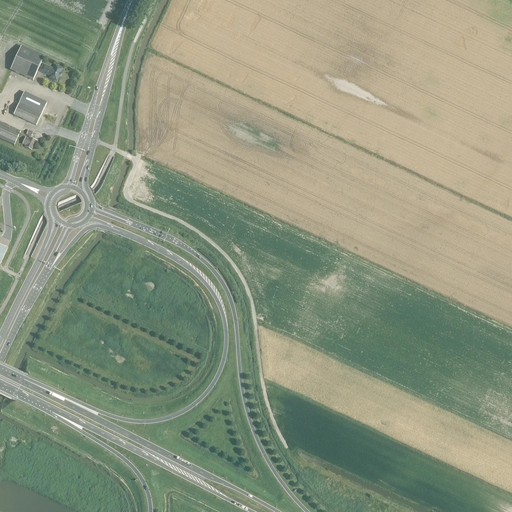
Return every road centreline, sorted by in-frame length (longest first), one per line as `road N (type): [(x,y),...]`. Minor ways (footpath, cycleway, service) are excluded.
road 1 (trunk): [(117,230),(180,261),(217,297),(225,321),(218,375),(195,404),(135,422),(23,381)]
road 2 (trunk): [(308,511),(254,435),(225,287),(188,249),(130,222)]
road 3 (track): [(133,158),(127,189),(135,200),(185,220),(246,280),(263,392),(286,448)]
road 4 (trunk): [(276,511),(23,381)]
road 5 (trunk): [(52,409),(254,511)]
road 6 (trunk): [(52,409),(141,477),(150,511)]
